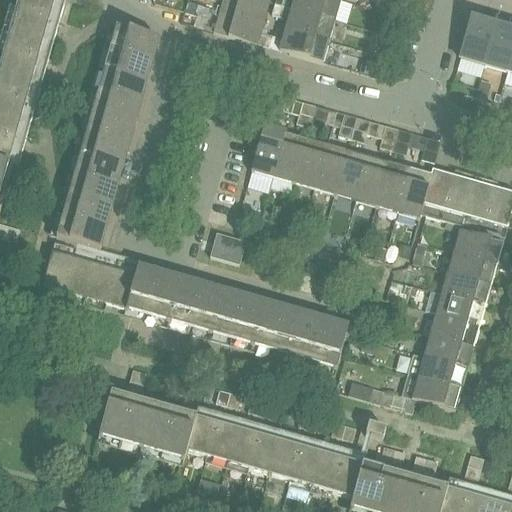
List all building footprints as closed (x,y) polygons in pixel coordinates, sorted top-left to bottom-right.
[(0,190),(6,168),(17,171),(64,5),(60,3),(60,0),(17,0),(0,63),(0,190)] [(216,8),(215,12),(262,25),(268,4),(252,0),(222,0),(220,9),(216,8)] [(281,9),(283,0),(275,0),(273,7),(281,9)] [(283,0),(281,9),(290,12),(293,0),(292,0),(283,0)] [(334,24),(340,3),(329,0),(293,0),(290,12),(334,24)] [(278,20),(281,9),(273,7),(270,18),(278,20)] [(281,9),(278,20),(287,22),(290,12),(281,9)] [(213,35),(247,44),(249,37),(258,40),(262,25),(215,12),(214,17),(217,18),(213,35)] [(328,45),(334,24),(290,12),(285,32),(328,45)] [(459,61),(460,62),(483,68),(495,29),(471,23),(459,61)] [(483,68),(506,75),(511,55),(511,34),(495,29),(483,68)] [(115,31),(109,52),(152,65),(158,42),(115,31)] [(284,55),(322,66),(328,45),(285,32),(279,53),(284,55)] [(262,48),(269,51),(272,39),(265,37),(262,48)] [(282,42),(272,39),(269,51),(278,53),(282,42)] [(109,52),(103,73),(146,85),(152,65),(109,52)] [(361,65),(359,75),(375,79),(378,63),(369,61),(361,65)] [(103,73),(97,94),(140,106),(146,85),(103,73)] [(462,97),(474,101),(476,92),(464,89),(462,97)] [(474,101),(486,104),(488,96),(476,92),(474,101)] [(97,94),(91,115),(134,127),(140,106),(97,94)] [(272,97),(264,125),(278,129),(283,114),(290,116),(293,103),(272,97)] [(303,106),(293,103),(290,116),(300,118),(303,106)] [(314,109),(308,131),(322,135),(324,125),(327,113),(314,109)] [(336,115),(327,113),(324,125),(332,128),(336,115)] [(91,115),(85,136),(128,148),(134,127),(91,115)] [(344,117),(336,115),(332,128),(340,130),(344,117)] [(377,127),(368,124),(365,137),(374,140),(377,127)] [(386,129),(377,127),(374,140),(382,142),(386,129)] [(262,132),(250,174),(272,180),(284,138),(262,132)] [(85,136),(79,156),(122,168),(128,148),(85,136)] [(407,149),(415,151),(419,139),(410,136),(407,149)] [(305,144),(284,138),(272,180),(273,180),(270,191),(289,196),(292,185),(293,186),(305,144)] [(421,163),(433,166),(440,144),(419,139),(415,151),(424,154),(421,163)] [(293,186),(314,192),(326,150),(305,144),(293,186)] [(314,192),(335,198),(347,155),(326,150),(314,192)] [(335,198),(356,203),(368,161),(347,155),(335,198)] [(79,156),(73,177),(116,189),(122,168),(79,156)] [(356,203),(377,209),(389,167),(368,161),(356,203)] [(377,209),(397,215),(409,173),(389,167),(377,209)] [(430,179),(409,173),(397,215),(418,221),(430,179)] [(431,174),(430,179),(418,221),(419,221),(420,217),(462,228),(470,200),(474,187),(431,174)] [(73,177),(68,198),(111,210),(116,189),(73,177)] [(6,197),(10,198),(17,200),(21,186),(10,183),(6,197)] [(28,203),(32,189),(21,186),(17,200),(28,203)] [(504,240),(511,218),(511,212),(511,198),(474,187),(470,200),(462,228),(504,240)] [(68,198),(62,219),(105,231),(111,210),(68,198)] [(238,223),(239,213),(223,211),(221,220),(238,223)] [(264,213),(261,222),(270,224),(272,215),(264,213)] [(56,241),(98,252),(99,253),(105,231),(62,219),(55,241),(56,241)] [(0,241),(5,243),(9,229),(0,227),(0,241)] [(16,246),(20,232),(9,229),(5,243),(16,246)] [(459,234),(453,256),(496,269),(502,247),(459,234)] [(216,237),(209,260),(239,268),(245,245),(216,237)] [(41,289),(61,295),(83,301),(92,267),(93,268),(98,252),(56,241),(51,256),(51,255),(41,289)] [(393,256),(408,260),(411,249),(396,245),(393,256)] [(425,249),(417,247),(414,260),(422,262),(425,249)] [(376,249),(373,263),(382,265),(385,251),(376,249)] [(490,289),(496,269),(453,256),(451,256),(449,256),(447,257),(445,258),(443,260),(442,262),(442,264),(441,265),(441,268),(442,270),(443,272),(445,275),(447,277),(490,289)] [(113,273),(93,268),(92,267),(83,301),(125,313),(132,289),(137,270),(134,279),(113,273)] [(134,324),(143,327),(150,304),(157,276),(149,274),(137,270),(132,289),(125,313),(123,321),(134,324)] [(143,327),(166,333),(180,283),(157,276),(150,304),(143,327)] [(447,277),(441,298),(484,310),(490,289),(447,277)] [(166,333),(187,339),(201,289),(180,283),(166,333)] [(187,339),(208,345),(222,295),(201,289),(187,339)] [(208,345),(229,350),(242,300),(222,295),(208,345)] [(441,298),(435,318),(478,331),(484,310),(441,298)] [(229,350),(249,356),(263,306),(242,300),(229,350)] [(249,356),(270,362),(284,312),(263,306),(249,356)] [(270,362),(291,368),(305,318),(284,312),(270,362)] [(291,368),(312,373),(321,342),(326,324),(305,318),(291,368)] [(435,318),(429,339),(472,351),(478,331),(435,318)] [(333,379),(343,341),(354,344),(359,326),(348,323),(346,330),(338,328),(326,324),(321,342),(312,373),(325,377),(333,379)] [(366,333),(379,336),(382,327),(368,324),(366,333)] [(429,339),(424,360),(466,372),(472,351),(429,339)] [(360,354),(375,358),(378,346),(363,342),(360,354)] [(411,379),(418,381),(418,380),(461,393),(466,372),(424,360),(423,362),(416,360),(411,379)] [(146,377),(132,373),(129,384),(143,388),(146,377)] [(454,414),(461,393),(418,380),(418,381),(412,402),(454,414)] [(139,398),(143,388),(129,384),(126,394),(139,398)] [(350,398),(365,401),(369,388),(353,384),(350,398)] [(188,401),(191,391),(177,387),(174,397),(188,401)] [(107,410),(97,442),(182,466),(186,455),(351,502),(348,511),(511,511),(511,503),(450,485),(448,493),(362,469),(365,460),(199,413),(197,422),(110,397),(112,393),(102,390),(97,406),(107,410)] [(371,392),(368,405),(379,408),(383,395),(371,392)] [(215,407),(226,410),(229,396),(218,393),(215,407)] [(379,408),(390,411),(394,398),(383,395),(379,408)] [(236,413),(240,399),(229,396),(226,410),(236,413)] [(185,412),(188,401),(174,397),(171,408),(185,412)] [(390,411),(401,414),(405,401),(394,398),(390,411)] [(401,414),(411,417),(415,404),(405,401),(401,414)] [(251,402),(247,416),(258,419),(261,406),(251,402)] [(258,419),(268,422),(272,409),(261,406),(258,419)] [(298,430),(309,433),(313,420),(302,416),(298,430)] [(320,436),(324,423),(313,420),(309,433),(320,436)] [(330,439),(341,442),(345,429),(334,426),(330,439)] [(364,438),(382,443),(385,432),(367,427),(364,438)] [(352,445),(356,432),(345,429),(341,442),(352,445)] [(379,464),(390,467),(394,453),(383,450),(379,464)] [(390,467),(401,470),(405,456),(394,453),(390,467)] [(483,462),(470,458),(467,469),(480,473),(483,462)] [(415,459),(411,473),(422,476),(426,462),(415,459)] [(437,465),(426,462),(422,476),(433,479),(437,465)] [(477,484),(480,473),(467,469),(464,480),(477,484)]
